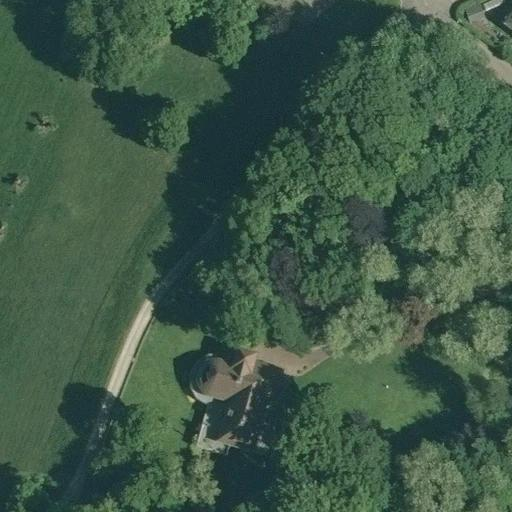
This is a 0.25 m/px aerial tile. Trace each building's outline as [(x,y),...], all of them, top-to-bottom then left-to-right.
[(207,0),(246,15),(252,0),(207,0)] [(485,20),(479,6),(466,11),(471,25),(485,20)] [(511,9),(501,25),(511,32),(511,9)] [(502,36),(495,43),(503,49),(509,42),(502,36)] [(238,241),(243,256),(266,249),(260,233),(238,241)] [(229,447),(266,457),(277,416),(270,414),(266,430),(257,427),(265,400),(275,403),(282,378),(255,370),(252,364),(253,359),(236,354),(234,360),(221,357),(218,367),(210,367),(203,371),(200,378),(199,385),(203,392),(210,396),(195,448),(226,457),(229,447)]
